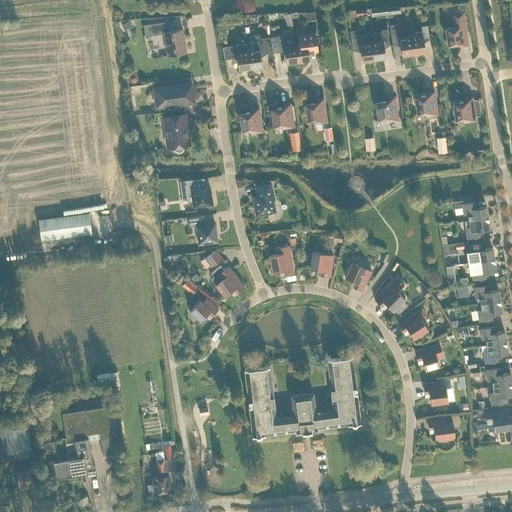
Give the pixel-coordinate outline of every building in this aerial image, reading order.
[(306,20),(315,18),(314,11),(305,12),(306,20)] [(461,46),(468,45),(463,12),(456,13),(454,15),(454,17),(454,20),(455,22),(457,23),(458,26),(445,28),(446,31),(445,32),(445,33),(445,34),(445,35),(445,36),(446,37),(447,38),(447,44),(453,43),(454,45),(457,44),(458,43),(460,42),(461,46)] [(121,24),(124,29),(131,26),(129,21),(121,24)] [(186,52),(182,29),(167,31),(166,21),(143,25),(144,36),(163,33),(166,55),(186,52)] [(406,36),(403,29),(397,29),(397,24),(388,25),(391,44),(399,43),(401,55),(413,53),(410,35),(406,36)] [(424,52),(423,39),(429,38),(427,25),(420,26),(421,31),(415,32),(414,35),(410,35),(413,53),(424,52)] [(357,29),(349,31),(352,50),(360,49),(361,61),(373,59),(371,41),(366,42),(363,34),(358,35),(357,29)] [(376,33),(369,33),(371,41),(373,59),(385,57),(383,49),(383,45),(389,44),(387,29),(381,30),(381,32),(376,33)] [(299,43),(295,43),(297,61),(309,59),(308,54),(318,52),(315,32),(312,33),(300,35),(299,43)] [(282,35),(275,36),(278,51),(284,51),(284,54),(285,63),(297,61),(295,43),(293,36),(287,36),(282,37),(282,35)] [(260,54),(266,53),(272,52),(269,37),(257,38),(257,41),(252,41),(251,50),(247,50),(250,68),(261,66),(260,54)] [(247,50),(246,43),(222,46),(224,59),(236,57),(238,69),(250,68),(247,50)] [(175,104),(193,102),(191,84),(154,89),(156,107),(163,106),(163,111),(176,109),(175,104)] [(425,116),(437,114),(434,91),(427,92),(427,96),(425,96),(424,95),(421,95),(420,97),(415,97),(416,104),(415,105),(415,106),(415,107),(415,108),(415,109),(416,109),(416,110),(417,114),(425,113),(425,116)] [(377,116),(378,119),(385,118),(386,122),(398,120),(394,96),(387,97),(388,101),(386,102),(384,100),(382,101),(380,102),(375,103),(376,110),(376,111),(375,111),(375,112),(375,113),(376,114),(376,115),(377,116)] [(454,116),(455,120),(463,119),(463,122),(475,120),(472,97),(465,98),(465,102),(463,102),(461,101),(459,101),(458,103),(453,104),(454,110),(453,111),(453,112),(453,113),(453,114),(453,115),(454,116)] [(314,123),(326,122),(323,98),(316,99),(316,103),(314,103),(313,102),(310,103),(309,104),(304,105),(305,112),(304,112),(304,113),(304,114),(304,115),(304,116),(305,116),(305,117),(306,118),(306,121),(314,120),(314,123)] [(281,128),(294,127),(290,103),(283,104),(283,108),(281,108),(280,107),(277,108),(276,109),(271,110),(272,116),(271,117),(271,118),(271,119),(271,120),(272,121),(272,122),(273,123),(273,126),(281,125),(281,128)] [(241,127),(242,131),(249,130),(250,133),(262,131),(258,108),(251,109),(252,113),(250,113),(248,112),(246,112),(244,114),(239,115),(240,121),(240,122),(239,123),(239,124),(240,125),(240,126),(240,127),(241,127)] [(188,144),(184,114),(177,115),(176,109),(163,111),(164,117),(163,117),(167,147),(173,146),(173,147),(173,148),(173,149),(174,150),(175,150),(176,151),(177,151),(177,152),(178,152),(179,151),(180,151),(181,151),(182,150),(182,149),(183,148),(183,147),(183,146),(183,145),(188,144)] [(290,143),(298,142),(299,142),(297,131),(288,132),(290,143)] [(447,152),(445,136),(436,138),(437,153),(447,152)] [(375,150),(373,137),(364,138),(365,151),(375,150)] [(210,197),(209,185),(192,188),(191,180),(179,182),(182,200),(191,199),(192,207),(206,205),(206,206),(211,205),(212,204),(211,197),(210,197)] [(261,214),(275,212),(272,201),(274,200),(270,184),(255,187),(257,196),(252,197),(254,208),(255,216),(261,215),(261,214)] [(474,201),(463,203),(463,200),(453,201),(454,208),(462,207),(463,215),(467,214),(468,220),(487,217),(486,206),(475,207),(474,201)] [(38,219),(40,240),(91,233),(88,212),(38,219)] [(198,244),(217,242),(214,223),(204,224),(203,216),(188,218),(189,226),(195,225),(198,244)] [(478,230),(489,228),(487,217),(468,220),(469,226),(465,226),(466,238),(479,236),(478,230)] [(455,243),(442,245),(443,254),(456,252),(456,249),(456,247),(455,243)] [(493,259),(492,247),(481,249),(480,243),(467,245),(468,251),(466,252),(467,262),(493,259)] [(283,274),(293,273),(288,245),(275,247),(276,253),(268,255),(271,272),(283,270),(283,274)] [(210,266),(221,258),(215,249),(204,258),(210,266)] [(319,275),(329,276),(333,255),(311,251),(309,268),(320,270),(319,275)] [(469,273),(471,273),(472,280),(485,278),(484,272),(495,270),(493,259),(467,262),(469,273)] [(351,262),(344,277),(354,282),(352,286),(362,291),(371,271),(351,262)] [(227,266),(223,269),(220,265),(210,273),(213,277),(210,279),(217,287),(217,289),(218,291),(219,292),(221,292),(224,296),(233,289),(235,293),(243,286),(227,266)] [(184,278),(179,273),(173,278),(179,284),(184,278)] [(200,277),(195,273),(190,278),(196,282),(200,277)] [(404,298),(396,291),(404,283),(396,276),(374,299),(381,306),(384,303),(392,311),(404,298)] [(192,284),(187,280),(181,286),(187,290),(192,284)] [(499,300),(498,289),(486,291),(486,284),(473,286),(475,298),(479,297),(480,303),(499,300)] [(467,286),(455,288),(456,297),(469,295),(467,286)] [(429,294),(425,289),(420,292),(425,298),(429,294)] [(211,316),(218,309),(206,297),(202,302),(199,300),(189,311),(192,314),(192,316),(193,317),(195,318),(197,318),(200,321),(207,313),(211,316)] [(490,313),(501,311),(499,300),(480,303),(481,309),(477,310),(478,321),(491,319),(490,313)] [(427,329),(419,317),(425,313),(421,308),(397,323),(403,332),(407,329),(413,338),(417,335),(418,336),(419,336),(420,336),(421,335),(422,335),(422,334),(422,333),(423,333),(423,332),(427,329)] [(505,342),(504,330),(493,332),(492,326),(479,328),(481,339),(485,339),(486,344),(505,342)] [(496,355),(507,353),(505,342),(486,344),(487,350),(483,351),(484,363),(497,361),(496,355)] [(438,358),(437,359),(436,358),(442,356),(439,343),(414,351),(417,360),(421,359),(425,370),(439,365),(438,364),(439,364),(438,358)] [(328,369),(353,366),(351,356),(327,359),(328,369)] [(476,366),(475,359),(466,360),(467,367),(476,366)] [(245,380),(270,377),(269,366),(244,369),(245,380)] [(329,380),(354,377),(353,366),(328,369),(329,380)] [(480,374),(479,367),(470,368),(471,375),(480,374)] [(511,383),(510,372),(499,374),(498,367),(485,369),(487,381),(491,380),(492,386),(511,383)] [(155,377),(148,378),(151,405),(159,404),(155,377)] [(246,390),(271,387),(270,377),(245,380),(246,390)] [(330,390),(355,387),(354,377),(329,380),(330,390)] [(429,392),(430,404),(447,401),(445,387),(439,387),(438,381),(423,383),(424,393),(429,392)] [(502,396),(511,394),(511,387),(511,383),(492,386),(493,392),(489,393),(490,404),(503,402),(502,396)] [(110,392),(109,385),(101,386),(103,394),(110,392)] [(248,400),(272,397),(271,387),(246,390),(248,400)] [(331,396),(356,392),(355,387),(330,390),(331,396)] [(324,426),(322,412),(315,413),(312,392),(291,395),(293,415),(286,416),(286,420),(315,417),(317,427),(324,426)] [(332,403),(357,400),(356,392),(331,396),(332,403)] [(248,406),(273,403),(272,397),(248,400),(248,406)] [(333,411),(338,410),(342,409),(358,408),(357,400),(332,403),(333,411)] [(249,413),(274,410),(273,403),(248,406),(249,413)] [(65,437),(65,438),(87,434),(99,432),(102,455),(116,453),(108,406),(61,413),(65,437)] [(208,414),(207,406),(198,407),(200,415),(208,414)] [(511,421),(511,417),(511,416),(511,406),(484,410),(486,424),(492,423),(494,431),(500,430),(501,430),(501,431),(502,431),(503,431),(504,431),(505,431),(505,430),(506,429),(511,428),(511,421)] [(358,408),(342,409),(338,410),(340,424),(348,423),(348,424),(350,424),(352,426),(356,426),(357,423),(358,423),(360,423),(358,408)] [(250,421),(266,419),(270,418),(275,418),(274,410),(249,413),(250,421)] [(324,426),(340,424),(338,410),(333,411),(322,412),(324,426)] [(287,431),(286,420),(286,416),(275,418),(270,418),(271,433),(287,431)] [(447,439),(448,438),(454,437),(452,422),(446,423),(445,416),(427,419),(428,429),(433,428),(435,439),(441,439),(442,439),(443,440),(444,440),(445,440),(446,440),(446,439),(447,439)] [(317,430),(317,427),(315,417),(286,420),(287,431),(295,430),(295,432),(317,430)] [(270,418),(266,419),(250,421),(250,425),(252,436),(254,436),(256,438),(260,438),(262,435),(264,435),(264,434),(271,433),(270,418)] [(0,436),(3,453),(30,449),(26,425),(0,429),(0,436)] [(88,438),(87,434),(65,438),(66,443),(73,442),(75,457),(68,459),(70,475),(85,473),(85,471),(93,470),(88,438)] [(59,452),(57,452),(56,450),(57,449),(55,439),(42,441),(44,451),(51,450),(56,478),(70,475),(68,459),(60,460),(59,452)] [(172,458),(170,444),(174,444),(173,440),(169,440),(169,444),(164,445),(166,459),(172,458)] [(167,490),(169,490),(167,476),(166,476),(165,471),(163,459),(155,460),(158,477),(153,478),(153,483),(146,484),(147,492),(155,491),(155,492),(162,491),(162,492),(168,491),(167,490)] [(24,463),(16,464),(17,471),(19,487),(32,485),(31,476),(38,475),(36,461),(33,461),(24,463)]
